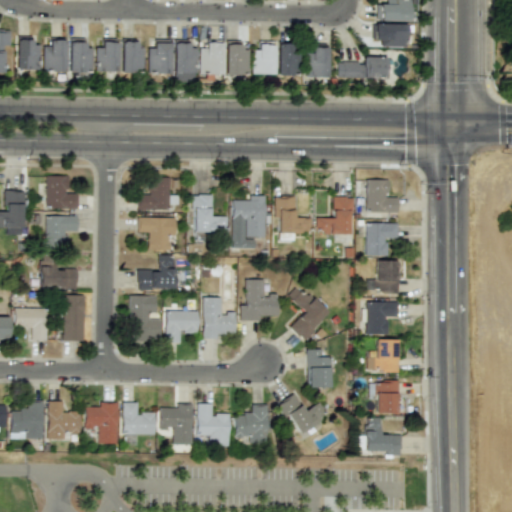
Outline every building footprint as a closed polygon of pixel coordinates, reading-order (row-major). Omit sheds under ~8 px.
[(406,0),(382,0),(383,4),(374,4),(373,20),(406,20),(406,0)] [(371,44),(403,45),(404,23),(372,23),(371,44)] [(166,74),(167,39),(150,39),(150,47),(144,47),(143,73),(166,74)] [(36,41),(13,40),(13,69),(35,70),(36,41)] [(39,71),(62,71),(62,41),(39,41),(39,71)] [(117,72),(138,73),(139,41),(118,41),(117,72)] [(270,75),(271,41),(255,41),(255,50),(249,49),(248,74),(270,75)] [(65,73),(88,72),(88,43),(65,43),(65,73)] [(114,43),(91,43),(91,72),(114,72),(114,43)] [(170,82),(192,81),(192,43),(169,44),(170,82)] [(219,44),(196,43),(195,74),(218,74),(219,44)] [(275,44),(274,75),(296,75),(297,44),(275,44)] [(245,45),(222,45),(221,75),(244,75),(245,45)] [(326,47),(305,46),(303,77),(324,77),(326,47)] [(383,57),(360,56),(360,62),(334,61),(333,76),(382,78),(383,57)] [(74,208),(74,193),(63,193),(63,176),(42,175),(42,208),(74,208)] [(135,209),(166,209),(166,177),(145,177),(146,194),(135,194),(135,209)] [(394,212),(394,197),(384,197),(384,179),(363,179),(362,211),(394,212)] [(0,226),(3,227),(2,234),(19,234),(20,191),(2,191),(1,211),(0,211),(0,226)] [(190,231),(224,230),(223,215),(209,216),(208,194),(189,194),(190,231)] [(229,199),(227,248),(250,248),(251,237),(260,238),(262,195),(246,195),(245,200),(229,199)] [(290,196),(270,196),(270,217),(274,217),(274,233),(307,233),(307,217),(291,217),(290,196)] [(312,232),(346,233),(347,196),(329,196),(329,218),(312,217),(312,232)] [(74,231),(74,216),(42,215),(41,247),(63,247),(63,231),(74,231)] [(172,218),(135,217),(134,232),(144,232),(144,250),(165,251),(166,234),(172,235),(172,218)] [(394,240),(394,223),(362,222),(362,255),(384,256),(384,239),(394,240)] [(170,289),(171,255),(155,255),(155,270),(134,270),(133,288),(170,289)] [(36,259),(35,288),(72,288),(72,268),(52,268),(52,259),(36,259)] [(395,260),(371,260),(371,279),(362,278),(362,291),(394,292),(395,260)] [(261,279),(242,279),(242,305),(236,305),(237,320),(259,320),(259,315),(274,315),(274,294),(261,294),(261,279)] [(294,285),(284,295),(301,311),(286,327),(300,340),(311,330),(309,328),(323,313),(294,285)] [(80,295),(59,294),(58,340),(79,340),(80,295)] [(156,319),(145,318),(145,312),(152,312),(152,295),(126,295),(125,341),(156,341),(156,319)] [(198,338),(213,338),(213,334),(231,334),(232,313),(218,313),(218,297),(199,297),(198,338)] [(362,334),(383,334),(383,316),(393,317),(393,302),(362,301),(362,334)] [(10,329),(28,329),(28,339),(43,340),(43,308),(11,307),(10,329)] [(194,333),(195,311),(162,310),(161,342),(177,343),(178,332),(194,333)] [(394,371),(394,339),(372,339),(371,357),(362,357),(362,370),(394,371)] [(326,387),(327,356),(318,356),(318,349),(304,349),(303,387),(326,387)] [(394,380),(371,381),(371,413),(395,413),(394,380)] [(276,403),(294,434),(325,416),(316,402),(301,410),(291,393),(276,403)] [(7,410),(7,439),(40,438),(39,400),(24,401),(24,409),(7,410)] [(44,438),(61,438),(61,433),(77,433),(77,412),(59,411),(59,401),(44,400),(44,438)] [(81,407),(81,428),(95,428),(95,443),(114,443),(114,402),(96,401),(96,407),(81,407)] [(151,413),(134,412),(134,402),(119,402),(118,434),(151,434),(151,413)] [(156,407),(155,428),(169,429),(168,444),(188,444),(189,403),(173,403),(173,408),(156,407)] [(208,403),(193,403),(192,435),(206,435),(206,445),(225,445),(226,414),(208,413),(208,403)] [(231,413),(231,437),(247,437),(247,443),(263,443),(264,404),(248,404),(248,414),(231,413)] [(360,450),(382,451),(382,455),(397,455),(397,435),(376,434),(377,417),(361,417),(360,450)]
